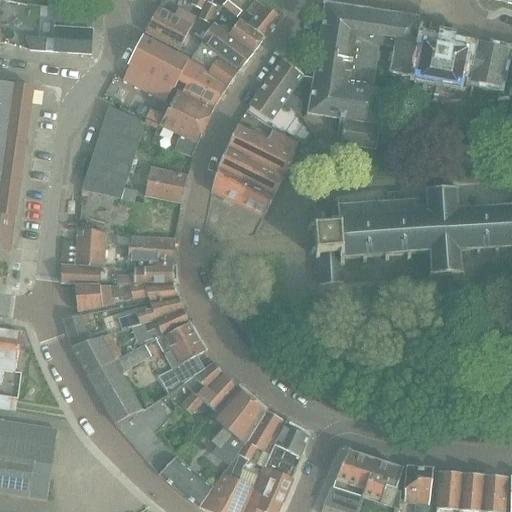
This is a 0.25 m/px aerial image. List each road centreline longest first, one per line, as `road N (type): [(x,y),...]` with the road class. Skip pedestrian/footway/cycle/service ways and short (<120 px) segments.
road 1 (residential): [(332,427),(252,382),(206,323),(191,279),(194,203),(206,154),(286,31),(293,0)]
road 2 (residential): [(42,309),(69,128),(108,59),(119,0)]
road 3 (residential): [(183,511),(93,422),(42,309)]
road 4 (residential): [(332,427),(402,447),(511,458)]
